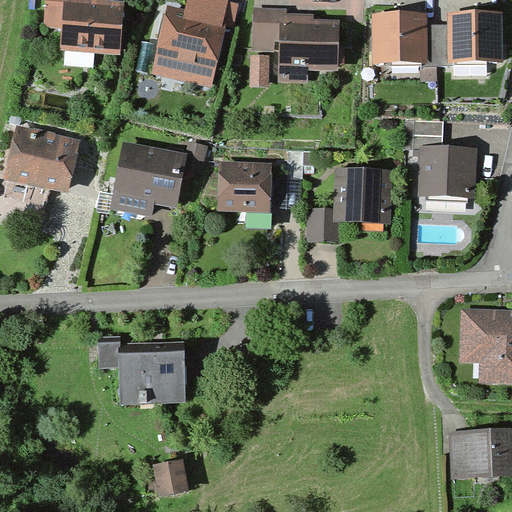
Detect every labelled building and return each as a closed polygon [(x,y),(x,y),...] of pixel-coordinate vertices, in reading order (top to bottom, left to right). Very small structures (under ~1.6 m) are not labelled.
[(165,6),(152,74),(212,87),(230,0),(186,0),(185,8),(165,6)] [(117,51),(119,7),(45,3),(44,25),(63,26),(62,49),(117,51)] [(335,68),(336,24),(282,22),(282,12),(255,12),(254,50),(281,50),(281,80),(304,80),(304,67),(335,68)] [(499,15),(449,16),(450,61),(500,60),(499,15)] [(424,16),(373,17),(374,62),(424,61),(424,16)] [(270,56),(247,56),(248,91),(271,91),(270,56)] [(76,143),(16,129),(4,178),(64,192),(76,143)] [(182,171),(200,175),(207,147),(189,143),(182,171)] [(182,157),(123,146),(114,195),(173,206),(182,157)] [(472,151),(422,149),(420,194),(471,196),(472,151)] [(268,166),(220,165),(219,209),(267,210),(268,166)] [(389,224),(390,171),(335,171),(334,210),(334,223),(341,223),(389,224)] [(334,223),(334,210),(306,210),(306,243),(341,244),(341,223),(334,223)] [(511,313),(462,313),(461,360),(481,361),(480,381),(511,382),(511,313)] [(117,345),(96,345),(97,370),(118,370),(117,345)] [(180,357),(120,358),(121,402),(181,401),(180,357)] [(511,451),(511,432),(451,436),(454,477),(511,472),(511,451)] [(183,461),(148,466),(153,498),(187,493),(183,461)]
